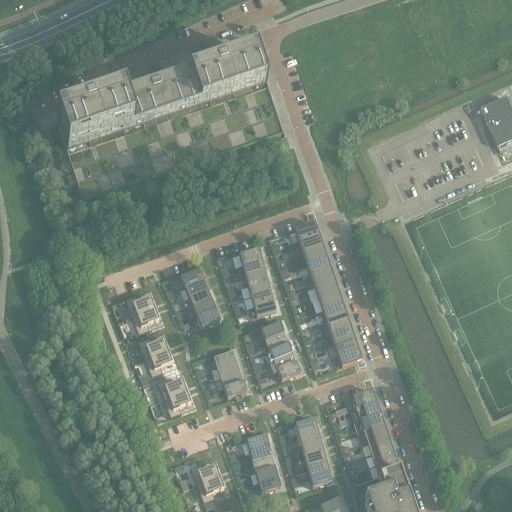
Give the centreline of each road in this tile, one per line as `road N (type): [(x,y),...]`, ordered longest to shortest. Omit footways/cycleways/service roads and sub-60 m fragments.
road 1 (residential): [(38,116),(260,12),(268,35)]
road 2 (residential): [(326,203),(109,282)]
road 3 (residential): [(173,443),(383,370)]
road 4 (unclassified): [(92,511),(0,330)]
road 5 (residential): [(326,203),(268,35)]
road 6 (residential): [(383,370),(326,203)]
road 7 (residential): [(431,511),(383,370)]
